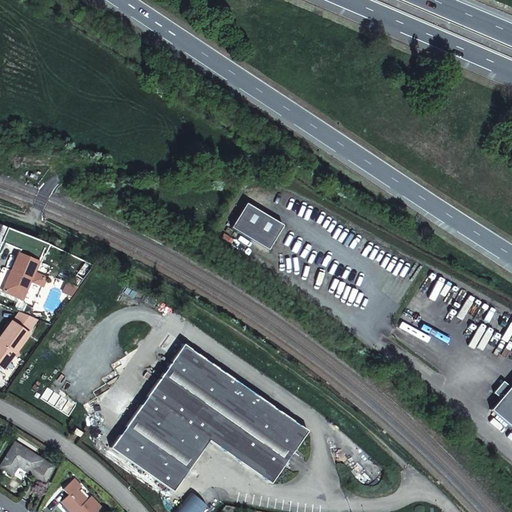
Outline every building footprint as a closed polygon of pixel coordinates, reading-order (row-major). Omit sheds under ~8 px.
[(282,228),(245,205),(231,230),(267,252),(282,228)] [(23,288),(27,290),(38,261),(18,253),(11,271),(14,272),(12,277),(9,276),(2,291),(19,298),(22,290),(23,288)] [(27,320),(30,316),(21,312),(20,312),(12,325),(11,324),(0,340),(0,342),(0,343),(0,367),(6,371),(30,335),(28,334),(34,325),(27,320)] [(108,449),(115,454),(172,492),(207,441),(269,484),(307,430),(181,344),(108,449)] [(499,400),(490,412),(511,430),(511,384),(507,390),(501,385),(493,394),(499,400)] [(47,483),(55,466),(46,460),(42,467),(39,465),(44,459),(17,441),(1,466),(13,474),(19,464),(47,483)] [(87,499),(76,488),(80,484),(75,478),(64,488),(69,494),(62,501),(71,511),(96,511),(102,507),(91,495),(87,499)]
